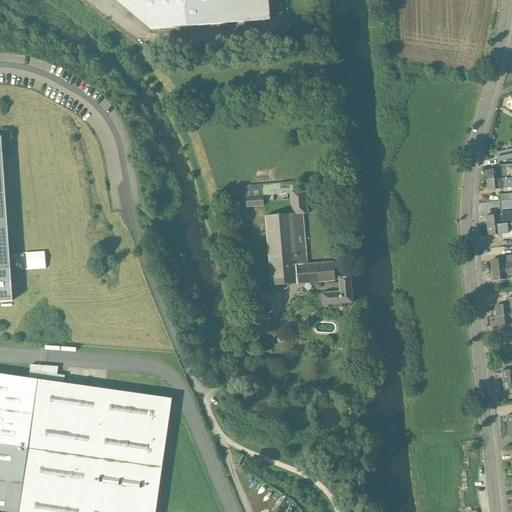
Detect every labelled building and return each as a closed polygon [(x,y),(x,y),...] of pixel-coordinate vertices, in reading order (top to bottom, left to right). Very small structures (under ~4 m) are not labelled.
[(265,0),(118,0),(149,28),(267,18),(265,0)] [(1,138),(0,137),(0,301),(12,301),(1,138)] [(511,154),(511,150),(496,154),(497,162),(511,159),(511,154)] [(511,165),(498,167),(499,170),(485,171),(486,181),(501,179),(511,177),(511,165)] [(511,177),(501,179),(502,189),(511,188),(511,177)] [(501,179),(486,181),(487,191),(502,189),(501,179)] [(293,200),(294,216),(268,218),(273,288),(338,284),(336,262),(310,264),(307,215),(309,215),(307,192),(300,192),(299,182),(247,185),(248,207),(266,206),(266,201),(293,200)] [(511,198),(511,194),(499,196),(500,203),(511,201),(511,198)] [(511,209),(511,202),(511,201),(500,203),(501,211),(511,209)] [(511,212),(511,213),(511,215),(485,217),(486,227),(511,224),(511,212)] [(511,224),(486,227),(487,237),(501,235),(502,239),(511,237),(511,224)] [(27,269),(46,268),(45,251),(26,252),(27,269)] [(505,260),(491,262),(492,272),(506,270),(506,264),(505,260)] [(506,270),(492,272),(493,281),(507,280),(507,275),(506,270)] [(323,296),(324,309),(355,307),(353,279),(340,280),(341,294),(323,296)] [(507,305),(495,306),(496,316),(497,316),(510,315),(510,309),(509,305),(507,305)] [(510,315),(497,316),(498,326),(511,324),(510,315)] [(0,511),(155,511),(172,399),(64,384),(65,376),(57,374),(59,366),(32,365),(30,379),(0,374),(0,511)] [(511,370),(502,371),(503,381),(511,380),(511,370)] [(511,380),(503,381),(504,391),(511,390),(511,380)] [(473,508),(466,508),(465,493),(469,493),(467,472),(471,471),(469,450),(475,450),(474,445),(478,445),(478,441),(461,443),(462,445),(455,446),(456,447),(462,446),(462,450),(463,450),(464,467),(461,467),(462,488),(458,488),(460,509),(459,511),(476,511),(477,511),(473,511),(473,508)]
